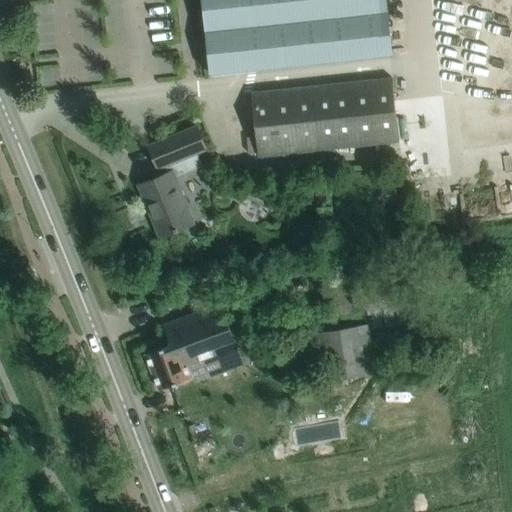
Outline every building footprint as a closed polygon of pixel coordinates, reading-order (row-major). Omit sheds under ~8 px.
[(244,33),(240,0),(203,0),(212,74),(248,70),(246,47),(262,45),(265,68),(391,55),(386,10),(260,23),(261,31),(244,33)] [(392,77),(251,92),(258,156),(399,141),(392,77)] [(138,184),(160,236),(193,222),(174,177),(202,165),(196,152),(206,148),(196,126),(148,146),(158,168),(165,165),(168,172),(138,184)] [(145,353),(158,388),(192,375),(188,364),(237,346),(221,304),(163,325),(170,344),(145,353)] [(375,372),(366,326),(312,336),(321,383),(375,372)]
